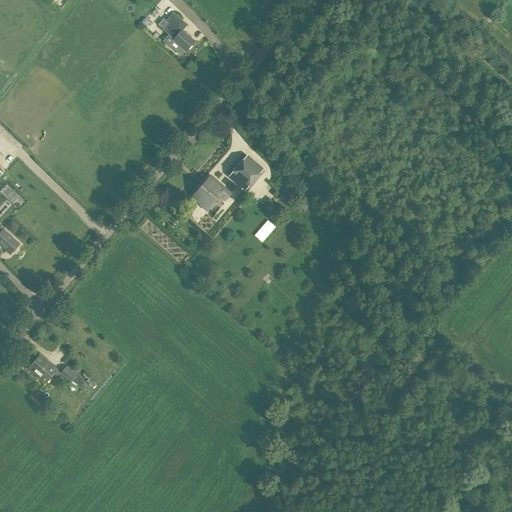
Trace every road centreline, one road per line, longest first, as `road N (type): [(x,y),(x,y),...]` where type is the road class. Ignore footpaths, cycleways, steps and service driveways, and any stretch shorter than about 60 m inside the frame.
road 1 (unclassified): [(0,358),(306,0)]
road 2 (track): [(409,0),(511,88)]
